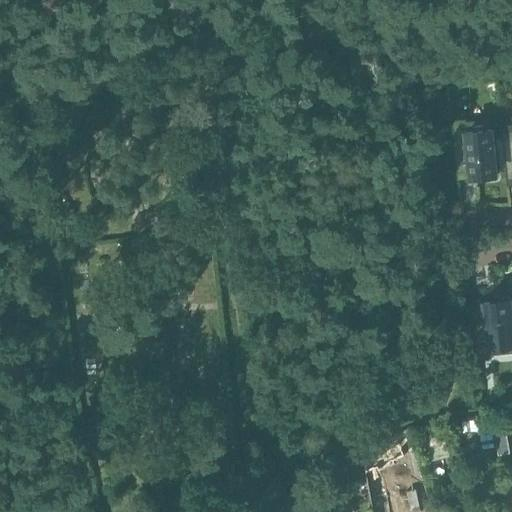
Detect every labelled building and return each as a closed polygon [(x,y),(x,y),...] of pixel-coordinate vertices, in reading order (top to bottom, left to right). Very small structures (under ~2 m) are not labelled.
[(459,183),(459,179),(482,177),(482,178),(498,177),(492,118),(452,123),(458,183),(459,183)] [(511,127),(502,128),(509,189),(509,188),(509,185),(511,184),(511,127)] [(471,296),(474,327),(477,356),(511,352),(511,307),(511,293),(495,295),(495,297),(496,296),(496,300),(473,302),(472,296),(471,296)] [(496,436),(499,454),(509,452),(506,434),(496,436)] [(401,437),(365,452),(369,470),(408,454),(401,437)] [(431,461),(449,456),(443,437),(425,442),(431,461)] [(332,501),(334,507),(350,502),(347,495),(332,501)]
